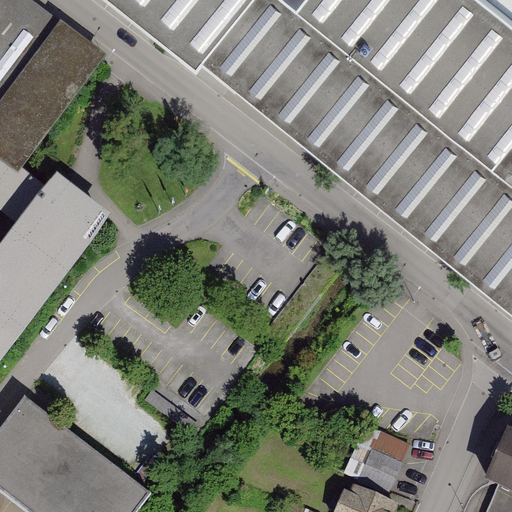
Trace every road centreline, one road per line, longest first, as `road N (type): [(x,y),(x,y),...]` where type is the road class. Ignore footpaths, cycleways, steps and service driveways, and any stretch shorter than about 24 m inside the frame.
road 1 (residential): [(506,339),(68,0)]
road 2 (residential): [(431,511),(506,339)]
